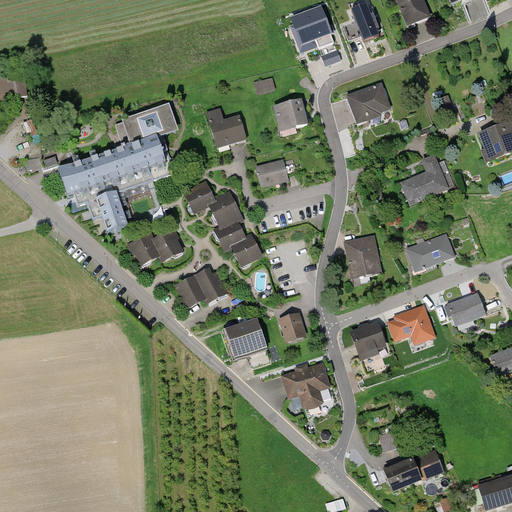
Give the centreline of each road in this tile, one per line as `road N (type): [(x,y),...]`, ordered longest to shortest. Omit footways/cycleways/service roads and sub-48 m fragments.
road 1 (unclassified): [(330,466),(0,167)]
road 2 (residential): [(344,185),(325,87),(511,14)]
road 3 (residential): [(326,327),(492,268)]
road 4 (residential): [(330,466),(350,421),(326,327)]
road 5 (residential): [(326,327),(318,292),(344,185)]
road 6 (residential): [(344,185),(256,206),(240,162)]
